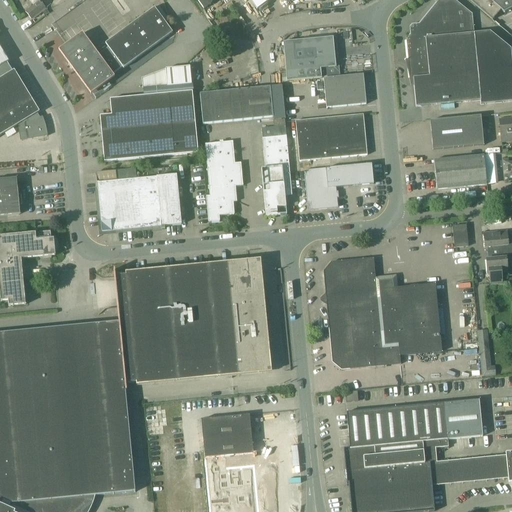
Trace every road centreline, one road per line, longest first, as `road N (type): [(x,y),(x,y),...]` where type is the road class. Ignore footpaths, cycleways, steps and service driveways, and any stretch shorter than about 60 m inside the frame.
road 1 (unclassified): [(288,235),(86,249),(64,113),(0,5)]
road 2 (unknown): [(382,225),(449,266),(462,354),(303,377)]
road 3 (unclassified): [(316,511),(288,235)]
road 4 (unknown): [(282,449),(277,400),(172,413),(174,511)]
road 5 (unclassified): [(398,0),(379,15),(393,214)]
road 6 (unknown): [(331,406),(486,391)]
road 7 (unknown): [(256,238),(247,132),(210,129)]
